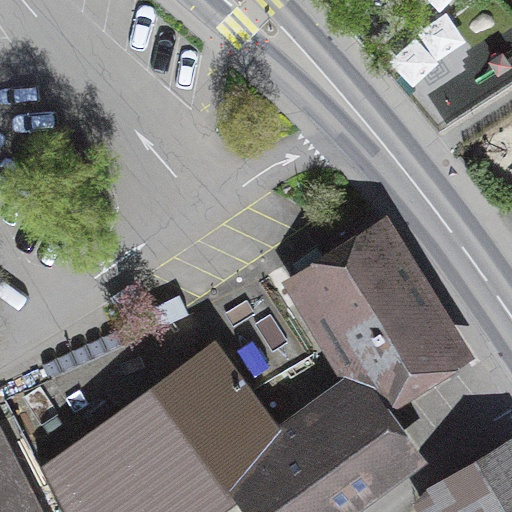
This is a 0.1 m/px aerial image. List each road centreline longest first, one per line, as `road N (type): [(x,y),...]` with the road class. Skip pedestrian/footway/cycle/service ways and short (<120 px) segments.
road 1 (secondary): [(241,0),(371,131),(511,317)]
road 2 (unclassified): [(511,421),(371,511)]
